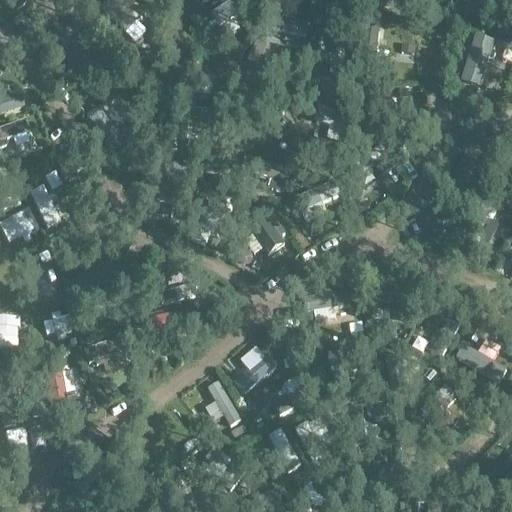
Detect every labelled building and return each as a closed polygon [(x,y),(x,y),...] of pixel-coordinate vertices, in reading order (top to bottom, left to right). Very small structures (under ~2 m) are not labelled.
[(111,0),(99,12),(124,37),(136,25),(125,14),(136,4),(132,0),(111,0)] [(263,0),(244,0),(221,28),(234,38),(264,1),(263,0)] [(279,17),(277,30),(301,35),(303,22),(279,17)] [(329,77),(345,76),(341,28),(325,29),(329,77)] [(478,91),(493,46),(474,40),(459,85),(478,91)] [(61,50),(88,78),(97,70),(70,42),(61,50)] [(381,65),(398,66),(399,43),(382,42),(381,65)] [(410,130),(385,96),(373,104),(398,139),(410,130)] [(21,105),(0,113),(0,130),(27,120),(21,105)] [(99,110),(86,119),(112,156),(125,148),(99,110)] [(321,112),(317,126),(353,138),(358,124),(321,112)] [(188,142),(216,143),(216,114),(188,114),(188,142)] [(0,132),(0,145),(30,135),(26,123),(0,132)] [(7,143),(8,159),(32,157),(31,142),(7,143)] [(382,159),(376,150),(346,170),(353,180),(382,159)] [(480,173),(484,166),(467,154),(453,176),(466,185),(476,170),(480,173)] [(222,183),(261,192),(264,181),(225,172),(222,183)] [(145,186),(143,203),(192,210),(194,193),(145,186)] [(460,243),(473,250),(494,215),(481,207),(460,243)] [(248,232),(267,260),(286,248),(279,238),(284,234),(271,216),(248,232)] [(73,293),(111,306),(121,278),(82,265),(73,293)] [(344,307),(342,294),(303,301),(305,314),(344,307)] [(401,300),(363,299),(363,314),(401,316),(401,300)] [(198,332),(195,314),(153,322),(157,340),(198,332)] [(4,316),(0,316),(0,350),(13,347),(4,316)] [(287,367),(263,341),(253,350),(277,376),(287,367)] [(130,355),(125,342),(85,354),(89,368),(130,355)] [(363,345),(320,358),(326,377),(369,364),(363,345)] [(462,353),(453,362),(479,386),(488,377),(462,353)] [(400,400),(394,357),(381,358),(387,401),(400,400)] [(68,409),(61,370),(45,373),(52,412),(68,409)] [(257,378),(265,390),(275,382),(267,371),(257,378)] [(74,399),(85,396),(81,379),(70,382),(74,399)] [(230,426),(241,419),(223,389),(211,396),(230,426)] [(453,397),(444,389),(420,414),(428,423),(453,397)] [(340,413),(345,452),(360,450),(356,411),(340,413)] [(294,413),(279,421),(287,437),(302,428),(294,413)] [(313,447),(303,453),(319,480),(329,473),(313,447)] [(293,495),(307,487),(286,449),(272,457),(293,495)] [(509,496),(511,491),(511,460),(493,482),(509,496)] [(232,496),(239,488),(214,468),(207,476),(232,496)] [(155,490),(129,472),(119,488),(145,505),(155,490)] [(196,511),(192,500),(179,505),(181,511),(196,511)]
